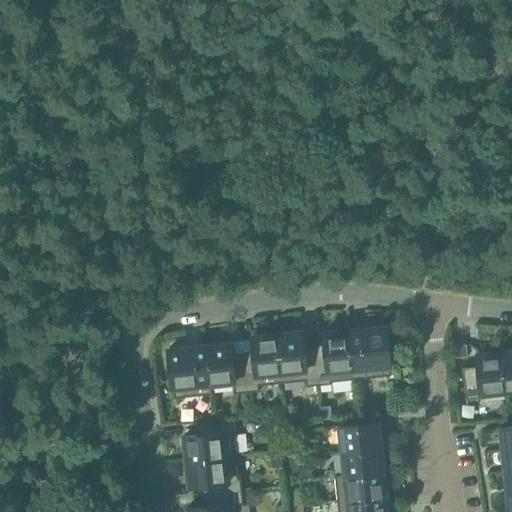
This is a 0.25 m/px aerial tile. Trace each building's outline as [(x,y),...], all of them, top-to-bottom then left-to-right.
[(355,379),(391,375),(386,325),(350,329),(355,379)] [(350,329),(325,332),(326,344),(315,345),(319,385),(332,383),(331,381),(355,379),(350,329)] [(304,346),(302,330),(278,333),(283,382),(306,380),(306,386),(319,385),(315,345),(304,346)] [(278,333),(253,335),(254,351),(243,352),(247,392),(260,391),(259,385),(283,382),(278,333)] [(232,354),(231,342),(206,344),(211,394),(212,394),(211,384),(234,382),(235,394),(247,392),(243,352),(232,354)] [(175,398),(211,394),(206,344),(170,348),(175,398)] [(511,390),(511,350),(503,351),(507,391),(511,390)] [(484,397),(484,393),(507,391),(503,351),(478,354),(479,366),(463,367),(466,399),(484,397)] [(332,418),(331,405),(322,406),(323,419),(332,418)] [(183,423),(187,460),(237,454),(233,418),(183,423)] [(379,422),(340,426),(343,451),(382,447),(379,422)] [(511,426),(501,427),(504,449),(511,448),(511,426)] [(271,451),(282,450),(280,435),(270,435),(271,451)] [(288,441),(288,447),(289,457),(300,456),(298,440),(288,441)] [(335,475),(335,476),(384,471),(381,447),(343,451),(345,474),(335,475)] [(284,466),(282,450),(271,451),(273,467),(284,466)] [(190,484),(202,483),(203,494),(242,490),(243,490),(241,477),(239,478),(237,454),(187,460),(190,484)] [(289,457),(290,463),(291,472),(301,471),(300,456),(289,457)] [(338,500),(389,495),(387,479),(386,480),(385,480),(384,471),(345,475),(335,476),(338,500)] [(293,489),(293,495),(294,505),(304,503),(303,488),(293,489)] [(204,505),(188,507),(188,511),(238,511),(238,503),(244,503),(242,490),(203,494),(204,505)] [(390,511),(389,495),(338,500),(339,511),(390,511)] [(305,511),(304,503),(294,505),(295,511),(294,511),(305,511)]
